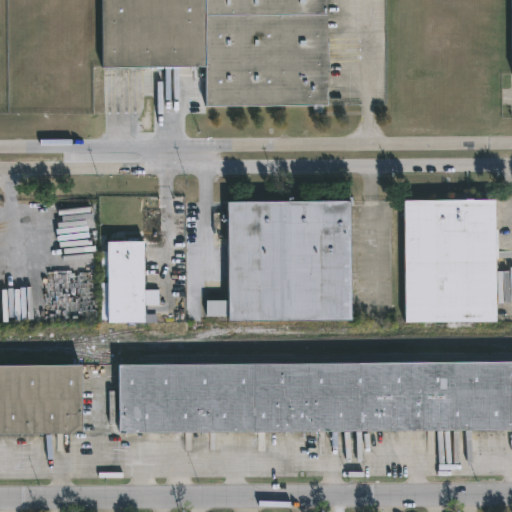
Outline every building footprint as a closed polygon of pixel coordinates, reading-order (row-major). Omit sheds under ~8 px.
[(323,0),(324,103),(203,105),(203,65),(100,65),(99,0),(323,0)] [(350,320),(228,321),(228,316),(205,316),(205,300),(226,300),(225,201),(349,199),(350,320)] [(494,321),(404,322),(402,200),(493,199),(494,321)] [(142,322),(106,322),(106,241),(142,241),(142,322)] [(511,362),(118,366),(118,434),(511,430),(511,362)] [(0,366),(0,435),(82,434),(81,366),(0,366)]
